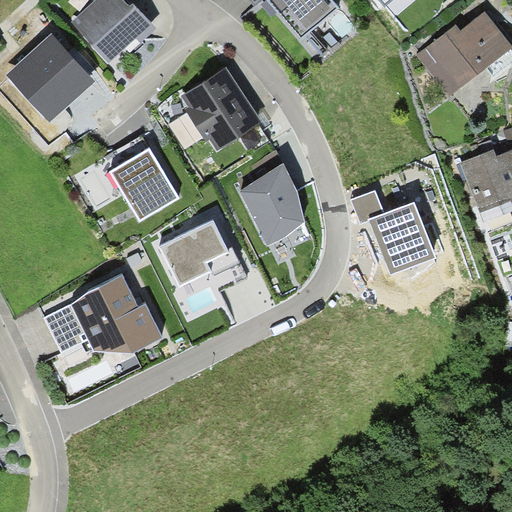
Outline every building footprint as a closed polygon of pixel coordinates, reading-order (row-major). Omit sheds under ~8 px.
[(131,6),(125,0),(94,0),(71,22),(110,64),(127,49),(130,52),(156,28),(134,4),(131,6)] [(338,7),(332,0),(250,0),(255,6),(261,0),(269,0),(302,38),(338,7)] [(511,47),(511,46),(485,11),(461,30),(456,24),(417,54),(450,96),(511,47)] [(95,80),(52,33),(6,75),(49,122),(95,80)] [(242,91),(226,67),(181,96),(188,107),(185,109),(207,142),(209,140),(216,151),(262,121),(242,91)] [(140,222),(180,198),(150,147),(110,171),(140,222)] [(511,149),(497,156),(494,149),(457,164),(463,180),(467,179),(480,212),(511,199),(511,149)] [(276,151),(251,166),(259,179),(284,163),(276,151)] [(290,175),(284,163),(259,179),(241,191),(267,246),(286,237),(305,222),(297,190),(290,175)] [(369,219),(384,213),(375,191),(351,200),(361,224),(369,221),(369,219)] [(384,213),(369,219),(369,221),(390,276),(436,259),(414,202),(384,213)] [(214,221),(160,247),(180,287),(211,272),(207,263),(229,252),(228,249),(214,221)] [(232,247),(228,249),(229,252),(207,263),(211,272),(213,275),(239,262),(238,260),(232,247)] [(88,292),(71,304),(44,317),(62,353),(88,340),(94,352),(133,353),(163,338),(146,304),(139,307),(123,274),(88,292)]
